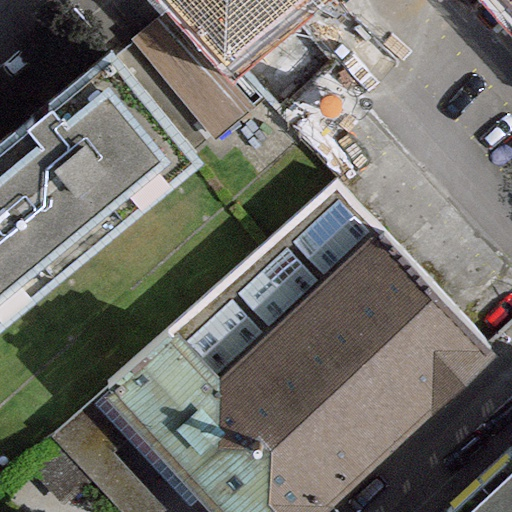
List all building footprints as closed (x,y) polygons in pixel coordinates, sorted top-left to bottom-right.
[(511,0),(199,0),(256,64),(331,0),(503,0),(511,9),(511,0)] [(0,343),(224,156),(138,55),(0,170),(0,343)] [(318,511),(491,350),(387,236),(227,381),(184,334),(122,390),(218,511),(318,511)] [(70,414),(51,431),(129,511),(152,511),(158,506),(70,414)] [(511,511),(511,448),(443,511),(511,511)]
